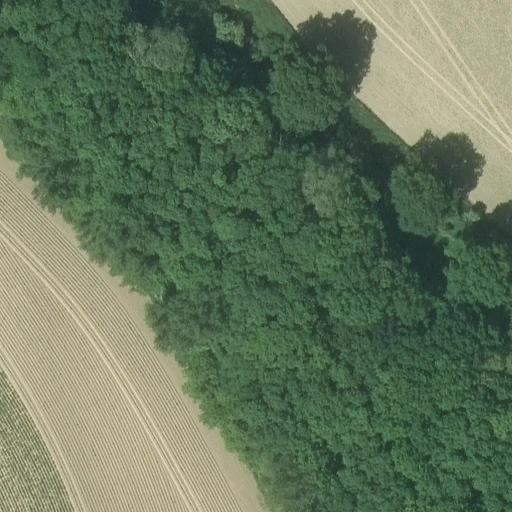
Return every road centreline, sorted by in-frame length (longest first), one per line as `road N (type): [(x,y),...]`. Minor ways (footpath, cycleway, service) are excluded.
road 1 (track): [(0,118),(170,301),(280,511)]
road 2 (track): [(511,234),(271,0)]
